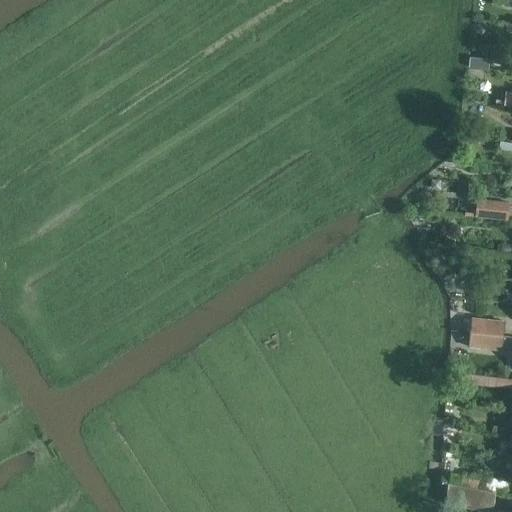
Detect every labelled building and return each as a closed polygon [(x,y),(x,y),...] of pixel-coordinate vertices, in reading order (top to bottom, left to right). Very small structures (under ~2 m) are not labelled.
[(459,170),(461,159),(449,157),(443,161),(442,167),(459,170)] [(509,208),(473,206),(472,222),(508,224),(509,208)] [(503,326),(468,322),(465,348),(500,352),(503,326)] [(477,490),(480,475),(457,471),(454,485),(477,490)] [(488,477),(485,491),(495,493),(507,495),(509,480),(488,477)] [(486,511),(492,511),(495,493),(485,491),(477,490),(454,485),(448,484),(446,505),(486,511)]
